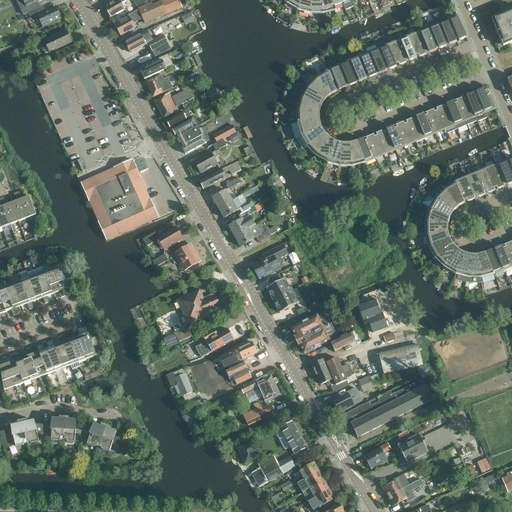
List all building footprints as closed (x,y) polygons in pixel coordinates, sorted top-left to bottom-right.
[(38,2),(43,0),(30,0),(32,4),(26,7),(29,13),(40,8),(38,2)] [(125,10),(122,4),(129,0),(128,0),(119,0),(118,0),(105,8),(111,18),(125,10)] [(179,9),(175,0),(168,0),(162,3),(168,15),(179,9)] [(298,11),(302,0),(290,0),(287,4),(298,11)] [(311,14),(312,0),(302,0),(298,11),(311,14)] [(324,14),(321,0),(312,0),(311,14),(324,14)] [(334,6),(331,0),(321,0),(324,14),(337,11),(335,6),(334,6)] [(133,24),(143,18),(146,24),(168,15),(162,3),(161,1),(153,5),(152,3),(138,9),(128,15),(129,18),(116,26),(122,36),(135,28),(133,24)] [(61,19),(56,7),(43,13),(40,8),(29,13),(31,19),(38,16),(43,28),(61,19)] [(511,10),(505,13),(497,17),(496,17),(495,17),(497,21),(493,23),(493,24),(494,25),(501,41),(501,42),(501,43),(505,41),(507,45),(509,45),(511,43),(511,10)] [(187,24),(194,21),(190,14),(183,17),(187,24)] [(466,38),(458,17),(447,22),(456,43),(466,38)] [(456,43),(447,22),(437,26),(446,47),(456,43)] [(446,47),(437,26),(427,30),(436,51),(446,47)] [(436,51),(427,30),(417,34),(426,55),(436,51)] [(46,55),(72,42),(67,31),(44,42),(47,47),(44,49),(46,55)] [(146,45),(148,44),(155,57),(164,53),(162,47),(168,44),(163,36),(153,41),(148,31),(125,43),(131,53),(146,46),(146,45)] [(426,55),(417,34),(407,38),(416,59),(426,55)] [(416,59),(407,38),(397,42),(406,63),(416,59)] [(406,63),(397,42),(387,46),(396,68),(406,63)] [(396,68),(387,46),(377,51),(386,72),(396,68)] [(386,72),(377,51),(367,55),(376,76),(386,72)] [(173,66),(168,55),(144,65),(146,69),(140,71),(144,80),(173,66)] [(376,76),(367,55),(357,59),(366,80),(376,76)] [(366,80),(357,59),(347,63),(356,84),(366,80)] [(192,66),(189,60),(182,63),(185,70),(192,66)] [(183,68),(180,63),(175,65),(177,71),(183,68)] [(356,84),(347,63),(337,67),(346,88),(356,84)] [(346,88),(337,67),(327,71),(336,92),(346,88)] [(336,92),(327,71),(326,72),(316,78),(330,96),(336,92)] [(169,91),(162,75),(146,83),(153,98),(169,91)] [(330,96),(316,78),(307,87),(325,101),(330,96)] [(325,101),(307,87),(300,98),(321,107),(325,101)] [(159,110),(188,95),(186,90),(172,98),(170,93),(155,101),(159,110)] [(496,109),(488,90),(484,92),(484,90),(477,92),(485,114),(496,109)] [(485,114),(477,92),(467,97),(475,118),(485,114)] [(177,107),(194,98),(191,93),(188,95),(159,110),(164,120),(179,112),(177,107)] [(475,118),(467,97),(457,101),(465,122),(475,118)] [(321,107),(300,98),(297,111),(320,114),(321,107)] [(465,122),(457,101),(447,105),(455,126),(465,122)] [(455,126),(447,105),(437,109),(445,130),(455,126)] [(445,130),(437,109),(426,113),(435,134),(445,130)] [(205,116),(203,112),(202,111),(200,112),(197,114),(200,119),(205,116)] [(320,121),(320,114),(297,111),(297,124),(320,121)] [(171,128),(187,120),(182,112),(166,120),(171,128)] [(435,134),(426,113),(417,117),(425,138),(435,134)] [(425,138),(417,117),(407,122),(415,143),(425,138)] [(176,139),(198,127),(193,119),(187,122),(172,130),(176,139)] [(300,136),(321,128),(320,121),(297,124),(300,136)] [(415,143),(407,122),(397,126),(405,147),(415,143)] [(228,137),(236,132),(232,125),(213,136),(217,143),(223,140),(228,137)] [(405,147),(397,126),(387,130),(395,151),(405,147)] [(206,143),(205,141),(209,139),(205,130),(201,132),(198,127),(176,139),(185,155),(206,143)] [(307,148),(325,134),(321,128),(300,136),(307,148)] [(395,151),(387,130),(377,134),(385,155),(395,151)] [(316,157),(330,139),(325,134),(307,148),(316,157)] [(385,155),(377,134),(367,138),(375,159),(385,155)] [(375,159),(367,138),(357,142),(365,163),(375,159)] [(327,163),(336,142),(330,139),(316,157),(327,163)] [(214,159),(222,154),(219,150),(226,146),(223,140),(217,143),(213,146),(216,151),(211,154),(211,153),(194,162),(195,164),(194,166),(197,172),(199,172),(201,174),(217,165),(214,159)] [(340,167),(343,144),(336,142),(327,163),(327,164),(340,167)] [(365,163),(357,142),(350,144),(353,167),(364,164),(365,163)] [(353,167),(350,144),(343,144),(340,167),(353,167)] [(158,218),(133,160),(81,183),(107,241),(158,218)] [(511,183),(511,177),(506,162),(496,166),(504,187),(511,183)] [(226,178),(224,174),(230,171),(232,175),(241,171),(237,163),(200,181),(204,189),(226,178)] [(504,187),(496,166),(486,170),(494,191),(504,187)] [(494,191),(486,170),(476,174),(484,195),(494,191)] [(484,195),(476,174),(466,178),(474,200),(484,195)] [(474,200),(466,178),(464,175),(454,179),(455,183),(464,204),(465,204),(474,200)] [(228,190),(241,183),(238,179),(226,185),(228,190)] [(464,204),(455,183),(444,189),(458,207),(464,204)] [(246,197),(259,190),(257,187),(244,193),(246,197)] [(458,207),(444,189),(435,198),(453,212),(454,211),(456,210),(457,208),(458,207)] [(218,208),(236,198),(233,194),(230,197),(226,191),(212,199),(218,208)] [(36,216),(29,197),(20,201),(27,219),(36,216)] [(238,211),(234,205),(238,203),(236,198),(218,208),(224,219),(238,211)] [(453,212),(435,198),(429,210),(450,218),(450,217),(451,215),(452,214),(453,212)] [(242,214),(259,204),(257,200),(252,203),(252,202),(239,209),(242,214)] [(27,219),(20,201),(12,204),(19,222),(27,219)] [(19,222),(12,204),(3,207),(10,225),(19,222)] [(257,211),(256,210),(261,208),(259,204),(242,214),(245,218),(257,211)] [(10,225),(3,207),(0,208),(0,223),(2,228),(10,225)] [(450,218),(429,210),(425,222),(448,225),(448,223),(449,222),(449,220),(450,218)] [(234,237),(252,227),(250,223),(246,225),(243,219),(229,227),(234,237)] [(448,227),(448,225),(425,222),(425,235),(448,232),(448,230),(448,229),(448,227)] [(256,238),(258,237),(252,227),(234,237),(240,247),(256,238)] [(271,235),(277,231),(275,227),(258,237),(256,238),(258,242),(271,236),(271,235)] [(183,240),(176,228),(158,238),(155,233),(143,240),(147,247),(154,243),(159,240),(164,250),(183,240)] [(429,248),(450,239),(448,232),(425,235),(429,248)] [(435,259),(453,245),(450,239),(429,248),(435,259)] [(164,250),(159,240),(154,243),(160,253),(164,250)] [(281,269),(277,261),(288,255),(283,245),(262,255),(265,260),(252,266),(259,280),(281,269)] [(444,268),(458,250),(453,245),(435,259),(444,268)] [(511,267),(511,262),(505,245),(495,249),(504,270),(511,267)] [(202,261),(192,246),(185,250),(185,252),(184,253),(181,249),(174,254),(180,264),(182,263),(186,270),(202,261)] [(504,270),(495,249),(485,254),(494,275),(504,270)] [(455,275),(464,254),(458,250),(444,268),(455,275)] [(468,278),(471,255),(464,254),(455,275),(454,278),(467,282),(468,278)] [(494,275),(485,254),(478,256),(481,278),(493,275),(494,275)] [(156,268),(168,261),(165,255),(152,262),(156,268)] [(481,278),(478,256),(471,255),(468,278),(467,282),(481,282),(481,278)] [(71,288),(62,265),(52,269),(61,291),(63,291),(71,288)] [(61,291),(52,269),(44,272),(53,294),(59,292),(61,291)] [(53,294),(44,272),(37,275),(45,297),(47,297),(53,294)] [(282,280),(279,274),(264,280),(267,286),(282,280)] [(45,297),(37,275),(29,278),(37,300),(43,298),(45,297)] [(37,300),(29,278),(21,281),(29,303),(31,303),(37,300)] [(267,288),(273,301),(291,292),(284,279),(267,288)] [(29,303),(21,281),(13,284),(21,306),(27,304),(29,303)] [(21,306),(13,284),(5,287),(13,309),(15,309),(21,306)] [(13,309),(5,287),(0,288),(0,298),(5,312),(11,310),(13,309)] [(221,310),(214,294),(203,299),(200,291),(177,301),(188,325),(221,310)] [(297,304),(291,292),(273,301),(280,313),(297,304)] [(296,342),(331,325),(327,317),(323,319),(321,316),(318,318),(317,316),(291,329),(296,338),(294,338),(296,342)] [(304,354),(338,337),(331,325),(296,342),(298,346),(300,346),(304,354)] [(192,337),(188,328),(175,333),(179,343),(192,337)] [(212,352),(234,340),(228,329),(206,342),(212,352)] [(396,339),(393,333),(384,337),(386,343),(396,339)] [(96,356),(89,335),(88,334),(80,337),(78,337),(86,360),(96,356)] [(361,344),(358,338),(353,340),(350,334),(330,343),(334,352),(345,348),(346,351),(356,346),(361,344)] [(78,337),(76,338),(70,340),(79,363),(86,360),(78,337)] [(70,340),(64,343),(62,343),(71,366),(79,363),(70,340)] [(228,363),(235,359),(234,358),(240,355),(242,360),(257,353),(257,352),(257,351),(256,348),(254,347),(252,342),(237,349),(237,348),(231,351),(232,354),(225,357),(224,354),(205,363),(207,367),(193,374),(196,381),(224,368),(224,366),(229,364),(228,363)] [(62,343),(60,344),(54,346),(63,368),(71,366),(62,343)] [(423,366),(418,345),(379,354),(384,375),(423,366)] [(54,346),(49,348),(47,349),(55,371),(63,368),(54,346)] [(47,349),(45,350),(39,352),(47,374),(55,371),(47,349)] [(39,352),(33,355),(30,355),(39,378),(47,374),(39,352)] [(30,355),(29,356),(23,358),(31,381),(39,378),(30,355)] [(23,358),(17,360),(15,361),(23,383),(31,381),(23,358)] [(346,378),(343,371),(345,370),(344,367),(341,368),(337,359),(326,363),(338,391),(353,384),(350,377),(346,378)] [(15,361),(13,362),(7,364),(15,386),(23,383),(15,361)] [(333,383),(323,361),(312,365),(321,385),(326,383),(327,385),(333,383)] [(251,379),(244,362),(231,369),(229,364),(224,366),(224,368),(196,381),(198,384),(212,377),(219,393),(237,386),(251,379)] [(7,364),(1,366),(0,366),(0,371),(1,375),(4,391),(15,386),(7,364)] [(431,375),(426,365),(417,369),(422,380),(431,375)] [(192,393),(184,375),(178,377),(176,373),(167,377),(172,388),(178,385),(183,397),(192,393)] [(276,386),(271,376),(268,378),(266,375),(244,386),(245,388),(241,390),(244,394),(257,388),(257,390),(256,391),(257,393),(260,391),(261,393),(276,386)] [(375,388),(373,383),(370,376),(358,381),(363,393),(375,388)] [(358,438),(433,400),(423,380),(392,395),(390,392),(378,398),(379,402),(371,406),(369,403),(339,418),(346,431),(353,428),(358,438)] [(281,396),(276,386),(261,393),(261,394),(258,396),(259,399),(263,397),(265,403),(268,402),(281,396)] [(354,405),(351,399),(357,396),(354,390),(344,395),(344,396),(333,402),(339,413),(354,405)] [(259,399),(258,396),(261,394),(261,393),(260,391),(257,393),(256,391),(246,395),(250,403),(259,399)] [(272,411),(275,410),(272,404),(270,405),(268,402),(265,403),(260,405),(259,403),(254,405),(256,409),(252,410),(256,419),(260,417),(261,420),(274,414),(272,411)] [(185,415),(190,429),(197,426),(192,412),(185,415)] [(63,441),(64,418),(60,418),(60,420),(52,420),(52,424),(49,424),(49,422),(43,423),(44,433),(52,433),(51,441),(52,441),(59,442),(60,442),(60,441),(63,441)] [(83,435),(84,425),(79,424),(79,426),(76,425),(76,421),(69,420),(69,419),(69,418),(64,418),(63,441),(66,441),(66,442),(67,442),(75,442),(75,434),(83,435)] [(44,433),(43,423),(38,423),(38,425),(35,425),(34,421),(27,423),(27,421),(27,420),(26,420),(22,421),(27,444),(30,443),(30,444),(31,444),(39,442),(37,434),(44,433)] [(27,444),(22,421),(18,422),(18,423),(18,425),(11,426),(13,435),(11,436),(9,430),(3,432),(7,442),(14,439),(15,446),(16,447),(24,445),(24,444),(27,444)] [(98,448),(106,426),(102,425),(101,427),(94,424),(93,429),(90,428),(90,426),(84,425),(83,435),(90,437),(87,445),(95,448),(96,447),(98,448)] [(114,441),(116,432),(110,430),(110,428),(106,426),(98,448),(101,449),(101,450),(109,453),(109,452),(112,445),(119,448),(124,439),(118,436),(116,442),(114,441)] [(307,448),(297,431),(285,437),(289,444),(290,447),(294,454),(307,448)] [(399,436),(402,443),(412,438),(408,431),(399,436)] [(420,438),(418,435),(412,438),(402,443),(397,446),(407,464),(428,453),(420,438)] [(386,460),(383,455),(391,450),(388,444),(380,449),(365,457),(368,462),(368,464),(369,466),(370,467),(371,468),(374,466),(386,460)] [(256,459),(250,445),(238,450),(245,465),(256,459)] [(259,488),(295,467),(289,457),(278,464),(274,457),(258,465),(260,469),(251,474),(259,488)] [(482,473),(491,469),(487,458),(477,462),(482,473)] [(319,472),(317,469),(317,467),(316,465),(314,465),(314,463),(300,471),(305,480),(319,472)] [(455,475),(452,469),(441,473),(443,479),(455,475)] [(324,481),(323,480),(323,479),(322,476),(321,476),(319,472),(305,480),(304,481),(298,484),(301,489),(307,485),(310,489),(324,481)] [(511,490),(511,474),(511,475),(510,473),(507,475),(508,476),(502,479),(508,493),(511,490)] [(419,487),(424,485),(419,475),(413,477),(407,480),(410,485),(406,488),(403,482),(399,485),(402,490),(405,495),(419,487)] [(304,481),(301,476),(295,479),(298,484),(304,481)] [(329,491),(327,487),(327,485),(326,483),(325,483),(324,481),(310,489),(315,498),(329,491)] [(402,490),(399,485),(397,481),(383,489),(387,497),(391,495),(392,496),(402,490)] [(407,499),(405,495),(402,490),(392,496),(391,495),(387,497),(393,507),(407,499)] [(334,500),(333,498),(334,497),(332,495),(331,494),(329,491),(315,498),(314,499),(308,503),(311,507),(318,503),(320,508),(334,500)] [(314,499),(311,494),(305,497),(308,503),(314,499)] [(280,499),(277,495),(271,499),(274,503),(280,499)] [(484,497),(458,508),(459,511),(470,511),(487,505),(484,497)]
